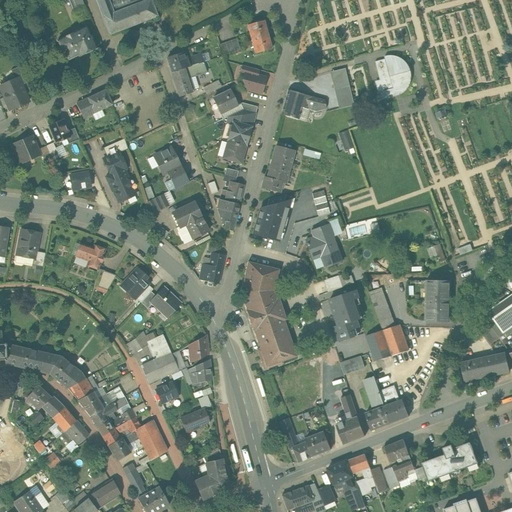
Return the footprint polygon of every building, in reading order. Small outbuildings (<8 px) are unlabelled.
[(85,7),(81,0),(70,0),(75,11),(85,7)] [(96,0),(110,34),(156,16),(150,0),(96,0)] [(264,20),(255,23),(254,20),(247,22),(255,54),(272,49),(264,20)] [(86,27),(57,41),(63,52),(65,51),(67,55),(67,56),(67,57),(68,58),(69,59),(70,59),(71,59),(72,58),(73,57),(76,56),(77,58),(81,57),(81,56),(97,48),(86,27)] [(237,38),(231,40),(235,52),(241,50),(237,38)] [(231,40),(225,42),(229,54),(235,52),(231,40)] [(225,42),(220,44),(224,56),(229,54),(225,42)] [(184,52),(167,58),(172,72),(184,68),(191,66),(194,65),(192,60),(188,62),(184,52)] [(201,55),(192,58),(192,60),(194,65),(204,62),(201,55)] [(393,56),(385,56),(385,59),(375,62),(381,85),(377,86),(381,100),(396,96),(403,92),(408,86),(411,79),(410,71),(411,71),(407,63),(401,58),(393,56)] [(194,65),(191,66),(194,74),(206,70),(204,62),(194,65)] [(259,70),(242,65),(240,71),(245,73),(245,72),(258,76),(259,70)] [(20,66),(11,70),(15,79),(18,78),(21,85),(27,83),(20,66)] [(184,68),(172,72),(180,96),(194,91),(190,78),(187,79),(184,68)] [(345,68),(331,71),(335,89),(349,86),(345,68)] [(258,76),(245,72),(245,73),(243,80),(247,89),(261,93),(265,78),(258,76)] [(15,79),(0,85),(0,86),(10,110),(28,102),(21,85),(18,78),(15,79)] [(215,82),(203,87),(206,94),(219,88),(215,82)] [(117,85),(105,90),(112,104),(112,105),(116,114),(128,108),(117,85)] [(105,90),(76,103),(83,118),(93,114),(102,109),(112,105),(112,104),(105,90)] [(230,90),(213,98),(220,113),(223,119),(228,116),(243,109),(243,110),(241,104),(241,103),(236,94),(233,95),(230,90)] [(305,95),(288,90),(281,114),(298,119),(298,118),(301,107),(305,95)] [(310,110),(315,111),(325,109),(324,101),(305,95),(301,107),(310,110)] [(257,107),(242,103),(241,103),(241,104),(243,110),(256,113),(257,107)] [(301,107),(298,118),(305,114),(309,113),(310,110),(301,107)] [(442,108),(437,110),(436,113),(438,118),(440,119),(440,120),(441,120),(441,119),(445,118),(446,117),(445,116),(447,114),(445,110),(442,108)] [(102,109),(93,114),(96,120),(105,116),(102,109)] [(243,110),(243,109),(228,116),(226,124),(232,125),(233,122),(251,127),(252,128),(256,113),(243,110)] [(63,120),(49,126),(56,142),(62,139),(64,145),(72,142),(68,131),(63,120)] [(251,127),(233,122),(232,125),(227,142),(245,147),(251,127)] [(74,128),(68,131),(72,142),(79,139),(74,128)] [(342,149),(352,147),(348,129),(338,132),(342,149)] [(32,136),(13,143),(21,163),(40,155),(32,136)] [(124,139),(103,148),(107,157),(119,152),(128,148),(124,139)] [(245,147),(227,142),(223,158),(241,163),(245,147)] [(54,143),(46,146),(53,161),(60,157),(54,143)] [(53,161),(46,146),(40,149),(46,163),(53,161)] [(267,177),(282,182),(285,183),(294,151),(276,146),(267,177)] [(172,147),(154,156),(159,166),(161,165),(165,173),(170,171),(181,166),(172,147)] [(319,157),(320,151),(304,148),(302,154),(319,157)] [(119,152),(107,157),(103,159),(110,175),(105,177),(108,184),(110,183),(119,202),(127,198),(126,196),(135,192),(134,191),(135,188),(133,185),(131,184),(124,169),(127,169),(119,152)] [(181,166),(170,171),(174,178),(184,173),(181,166)] [(239,171),(227,168),(225,174),(237,177),(239,171)] [(88,172),(70,175),(73,190),(91,187),(88,172)] [(237,177),(225,174),(223,181),(227,181),(226,182),(236,183),(237,177)] [(282,182),(267,177),(264,177),(261,188),(279,192),(282,182)] [(214,181),(208,184),(212,194),(218,192),(214,181)] [(244,185),(236,183),(226,182),(226,186),(231,187),(230,192),(242,194),(244,185)] [(155,189),(147,188),(146,197),(155,198),(155,189)] [(322,189),(311,193),(318,215),(329,211),(322,189)] [(230,192),(223,190),(220,199),(239,204),(242,194),(230,192)] [(155,198),(147,202),(151,213),(168,205),(163,194),(155,198)] [(286,194),(269,199),(266,210),(271,211),(271,212),(281,214),(286,194)] [(239,204),(220,199),(219,207),(226,208),(225,210),(237,213),(239,204)] [(208,232),(194,203),(173,214),(179,227),(184,224),(192,239),(208,232)] [(266,210),(256,207),(249,234),(264,238),(271,212),(271,211),(266,210)] [(225,210),(217,208),(220,217),(223,218),(223,220),(223,222),(226,223),(225,229),(233,231),(237,213),(225,210)] [(328,224),(311,231),(314,237),(306,240),(312,258),(321,255),(325,267),(342,261),(328,224)] [(40,233),(21,229),(16,255),(33,259),(35,259),(37,251),(40,233)] [(290,238),(278,235),(276,240),(288,244),(290,238)] [(288,244),(276,240),(275,246),(286,249),(288,244)] [(106,249),(94,245),(93,247),(80,243),(75,257),(88,261),(86,266),(98,270),(101,263),(103,257),(106,249)] [(440,244),(434,246),(440,262),(446,260),(440,244)] [(470,244),(458,249),(460,255),(473,250),(470,244)] [(220,248),(209,245),(207,251),(212,252),(219,254),(220,248)] [(45,253),(37,251),(35,259),(33,259),(32,264),(43,267),(45,253)] [(219,254),(212,252),(210,265),(203,264),(201,274),(202,274),(200,279),(219,283),(225,255),(219,254)] [(257,291),(262,265),(248,262),(241,292),(247,310),(246,310),(253,331),(254,330),(262,355),(259,356),(264,370),(283,363),(282,361),(257,291)] [(257,291),(282,361),(296,356),(284,320),(286,319),(279,299),(277,300),(274,290),(279,269),(262,265),(257,291)] [(146,277),(137,269),(124,282),(130,288),(127,291),(135,298),(136,298),(148,284),(149,284),(144,280),(146,277)] [(103,271),(97,287),(107,290),(116,275),(103,271)] [(339,275),(324,280),(328,292),(343,287),(339,275)] [(451,281),(427,280),(426,321),(450,322),(451,281)] [(148,284),(136,298),(141,302),(151,291),(153,289),(148,284)] [(180,304),(163,288),(156,296),(151,301),(153,303),(168,317),(180,304)] [(395,326),(382,288),(369,292),(379,321),(383,330),(395,326)] [(358,289),(328,300),(337,325),(334,326),(340,342),(356,336),(354,330),(361,328),(358,320),(361,319),(355,301),(361,298),(358,289)] [(151,291),(141,302),(147,309),(153,303),(151,301),(156,296),(151,291)] [(511,295),(489,312),(503,332),(511,326),(511,295)] [(484,315),(500,338),(504,335),(503,332),(489,312),(484,315)] [(484,315),(483,314),(477,326),(490,345),(500,338),(484,315)] [(395,326),(383,330),(391,356),(408,350),(400,324),(395,326)] [(391,356),(383,330),(366,336),(374,362),(391,356)] [(144,336),(146,342),(155,337),(153,332),(144,336)] [(136,339),(142,348),(148,344),(146,342),(144,336),(142,333),(136,339)] [(141,366),(149,383),(179,370),(172,355),(171,352),(163,334),(155,337),(146,342),(148,344),(155,360),(141,366)] [(206,335),(189,345),(191,362),(208,354),(206,335)] [(142,348),(136,339),(125,345),(131,354),(142,348)] [(28,369),(33,350),(5,344),(6,360),(4,360),(5,364),(28,369)] [(49,374),(61,356),(45,353),(33,350),(28,369),(39,371),(49,374)] [(172,355),(179,370),(185,366),(180,351),(172,355)] [(483,357),(487,376),(509,371),(509,370),(506,359),(505,352),(483,357)] [(61,356),(49,374),(68,389),(85,379),(81,373),(61,356)] [(362,356),(340,363),(344,374),(365,367),(362,356)] [(487,376),(483,357),(460,363),(465,381),(487,376)] [(209,360),(196,366),(197,372),(199,383),(211,379),(209,360)] [(180,371),(171,375),(173,380),(183,376),(180,371)] [(85,379),(68,389),(77,400),(93,392),(90,385),(91,385),(89,380),(91,378),(90,376),(85,379)] [(380,391),(375,377),(364,380),(373,407),(376,406),(377,409),(365,413),(372,431),(391,423),(384,406),(385,406),(382,400),(380,391)] [(96,386),(97,386),(93,379),(92,380),(91,378),(89,380),(91,385),(90,385),(93,392),(98,389),(96,386)] [(96,386),(98,389),(101,388),(107,384),(105,381),(102,382),(102,383),(97,386),(96,386)] [(178,396),(171,382),(155,390),(161,403),(171,399),(171,400),(178,396)] [(395,385),(380,391),(382,400),(398,394),(395,385)] [(51,398),(37,386),(26,398),(29,401),(38,409),(39,409),(41,407),(51,398)] [(111,405),(113,403),(124,397),(118,387),(105,394),(111,405)] [(98,399),(105,394),(101,388),(98,389),(93,392),(98,399)] [(93,392),(77,400),(91,417),(104,409),(98,399),(93,392)] [(104,409),(111,405),(105,394),(98,399),(104,409)] [(398,394),(382,400),(385,406),(400,401),(398,394)] [(358,416),(351,395),(341,398),(349,420),(358,416)] [(64,407),(53,396),(51,398),(41,407),(52,418),(58,414),(58,413),(64,407)] [(118,410),(128,404),(124,397),(113,403),(114,403),(117,410),(118,410)] [(385,406),(384,406),(391,423),(409,417),(403,400),(400,401),(385,406)] [(20,403),(13,401),(10,415),(15,422),(20,403)] [(35,412),(38,409),(29,401),(26,404),(35,412)] [(104,409),(91,417),(97,427),(109,420),(110,422),(116,418),(113,413),(117,410),(114,403),(111,405),(104,409)] [(328,403),(322,405),(326,416),(332,414),(328,403)] [(118,410),(121,415),(131,410),(128,404),(118,410)] [(75,420),(64,407),(58,413),(58,414),(52,418),(56,422),(59,425),(57,427),(61,433),(75,420)] [(39,409),(38,409),(35,412),(27,419),(33,426),(43,418),(38,412),(40,410),(39,409)] [(204,409),(181,419),(186,433),(204,425),(202,422),(208,420),(204,409)] [(121,415),(125,423),(136,417),(132,410),(131,410),(121,415)] [(109,420),(97,427),(102,436),(114,429),(125,423),(121,415),(118,417),(119,419),(111,424),(110,422),(109,420)] [(349,420),(336,425),(344,444),(365,436),(358,416),(349,420)] [(125,423),(114,429),(117,435),(128,429),(130,433),(134,430),(141,426),(136,417),(125,423)] [(295,437),(288,418),(279,422),(289,448),(291,447),(298,444),(295,437)] [(61,433),(60,435),(68,444),(72,441),(76,445),(89,435),(76,420),(75,420),(61,433)] [(152,420),(141,426),(134,430),(139,439),(142,446),(148,457),(150,460),(153,459),(167,451),(152,420)] [(59,425),(56,422),(48,430),(56,438),(60,435),(61,433),(57,427),(59,425)] [(24,423),(19,427),(22,431),(27,426),(24,423)] [(114,429),(102,436),(108,446),(120,439),(117,435),(114,429)] [(120,439),(108,446),(117,461),(130,453),(126,446),(139,439),(134,430),(130,433),(120,439)] [(324,431),(311,437),(318,455),(331,449),(324,431)] [(311,437),(306,439),(304,434),(295,437),(298,444),(291,447),(297,463),(318,455),(311,437)] [(126,446),(130,453),(142,446),(139,439),(126,446)] [(403,462),(384,470),(391,488),(400,485),(399,482),(409,478),(410,481),(418,478),(414,469),(404,439),(385,447),(391,462),(401,457),(403,462)] [(39,440),(33,445),(39,453),(45,448),(39,440)] [(446,454),(422,463),(429,481),(459,470),(460,473),(458,476),(461,484),(479,477),(476,470),(473,468),(472,465),(478,463),(470,442),(453,449),(452,445),(443,448),(446,454)] [(219,449),(203,457),(206,463),(221,459),(219,450),(219,449)] [(54,453),(44,460),(51,469),(60,462),(54,453)] [(365,454),(349,460),(354,473),(363,470),(370,467),(365,454)] [(149,461),(150,460),(148,457),(139,462),(141,466),(146,463),(149,461)] [(221,459),(206,463),(208,475),(195,481),(203,499),(218,492),(228,488),(221,459)] [(346,461),(328,468),(336,488),(344,485),(346,490),(350,488),(353,487),(352,483),(349,477),(352,476),(346,461)] [(132,463),(122,469),(125,475),(135,469),(132,463)] [(146,463),(141,466),(135,469),(137,473),(148,468),(146,463)] [(371,470),(370,467),(363,470),(366,478),(369,488),(377,485),(371,470)] [(388,490),(379,467),(371,470),(377,485),(379,493),(388,490)] [(135,469),(125,475),(138,498),(146,493),(142,485),(143,484),(137,473),(135,469)] [(366,478),(357,481),(357,482),(359,489),(362,496),(371,492),(369,488),(366,478)] [(112,479),(87,496),(97,509),(120,494),(112,479)] [(50,481),(44,485),(49,492),(54,487),(50,481)] [(357,482),(352,483),(353,487),(350,488),(352,492),(359,489),(357,482)] [(315,483),(308,486),(312,496),(319,493),(318,491),(315,483)] [(35,486),(12,502),(19,511),(43,511),(41,508),(47,504),(35,486)] [(138,498),(137,498),(144,511),(155,511),(169,505),(159,486),(146,493),(138,498)] [(308,486),(282,495),(287,510),(313,500),(312,496),(308,486)] [(318,491),(319,493),(321,497),(325,505),(335,500),(329,486),(318,491)] [(70,497),(63,488),(55,495),(62,504),(70,498),(70,497)] [(359,489),(352,492),(355,501),(363,498),(362,496),(359,489)] [(70,498),(62,504),(66,508),(74,502),(70,498)] [(467,499),(454,503),(455,505),(444,509),(444,511),(481,511),(476,498),(468,501),(467,499)] [(88,499),(74,510),(75,511),(96,511),(98,511),(88,499)] [(74,502),(66,508),(68,511),(70,511),(78,506),(74,502)]
